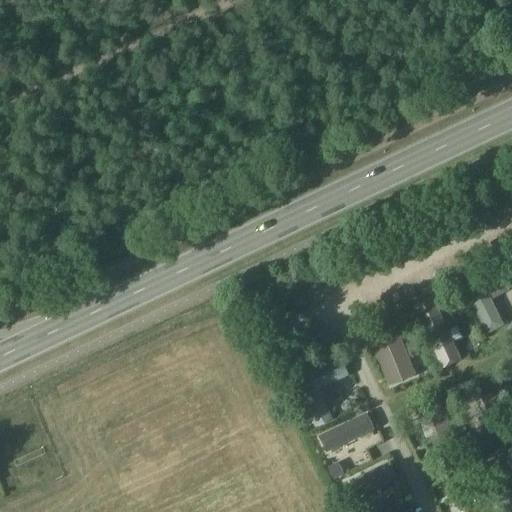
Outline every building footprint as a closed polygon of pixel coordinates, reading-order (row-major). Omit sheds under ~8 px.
[(483,284),(466,292),(487,335),(503,327),(490,300),(508,291),(502,278),(484,287),(483,284)] [(411,351),(399,356),(413,394),(426,390),(411,351)] [(315,427),(331,420),(322,400),(337,393),(332,383),(348,376),(340,360),(292,382),(299,398),(301,397),(315,427)] [(468,447),(465,438),(455,441),(442,406),(428,411),(437,434),(432,435),(436,444),(440,443),(445,456),(468,447)] [(326,453),(374,430),(366,415),(319,438),(326,453)] [(389,460),(350,478),(357,495),(396,476),(389,460)]
